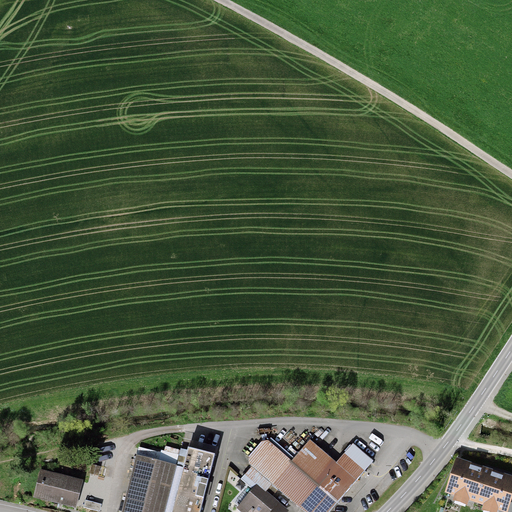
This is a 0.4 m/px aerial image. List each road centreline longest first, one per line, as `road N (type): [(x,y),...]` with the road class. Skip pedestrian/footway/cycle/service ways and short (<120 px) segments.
road 1 (unclassified): [(221,0),(511,175)]
road 2 (tertiary): [(387,511),(429,468),(511,349)]
